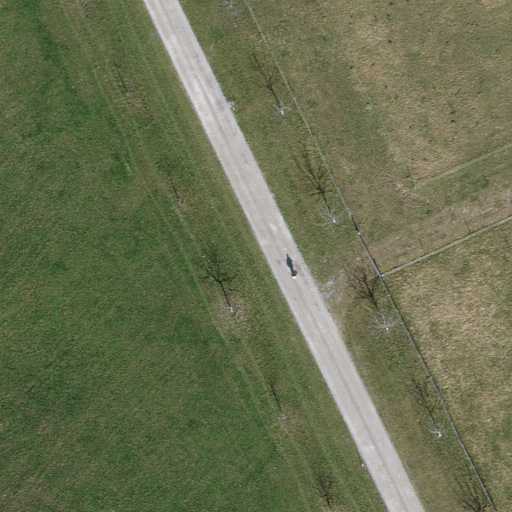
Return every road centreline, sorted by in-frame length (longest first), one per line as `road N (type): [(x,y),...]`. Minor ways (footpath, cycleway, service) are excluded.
road 1 (track): [(158,0),(403,511)]
road 2 (track): [(511,198),(299,294)]
